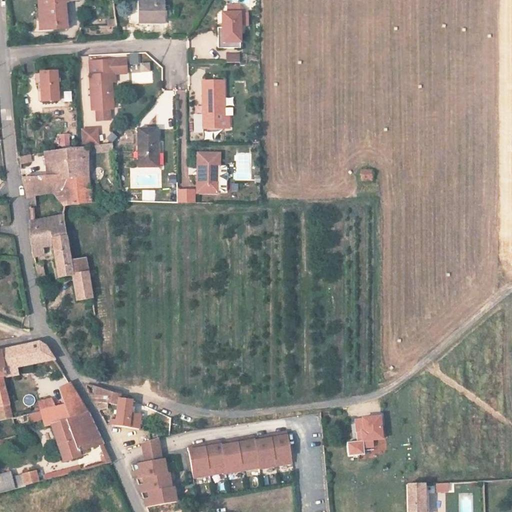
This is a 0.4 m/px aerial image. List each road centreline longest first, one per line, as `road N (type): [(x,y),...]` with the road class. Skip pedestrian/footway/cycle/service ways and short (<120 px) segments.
road 1 (residential): [(75,378),(198,413),(382,393)]
road 2 (residential): [(1,55),(15,194),(48,336)]
road 3 (residential): [(174,74),(171,57),(157,46),(1,55)]
road 4 (track): [(382,393),(511,287)]
road 5 (residential): [(75,378),(141,511)]
